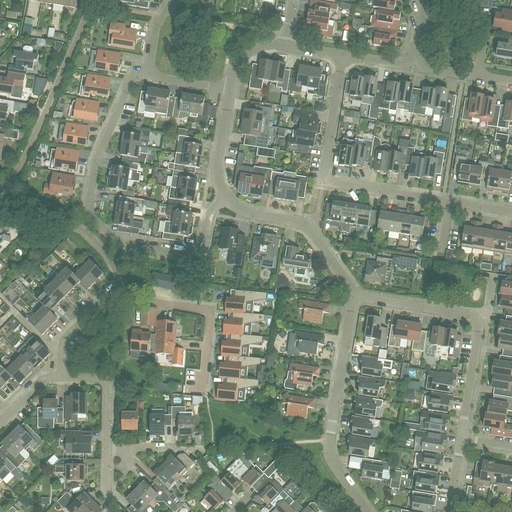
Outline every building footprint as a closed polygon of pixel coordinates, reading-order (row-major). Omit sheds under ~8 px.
[(76,9),(77,0),(65,0),(64,7),(76,9)] [(122,0),(122,2),(126,3),(126,6),(148,9),(149,0),(122,0)] [(392,0),(374,0),(373,8),(394,11),(395,4),(392,4),(392,0)] [(329,21),(330,12),(336,13),(338,5),(314,1),(312,11),(309,11),(308,17),(329,21)] [(394,31),(396,21),(399,21),(400,14),(379,11),(378,17),(372,16),(370,27),(375,28),(394,31)] [(511,17),(496,14),(494,27),(503,29),(502,31),(511,32),(511,17)] [(328,27),(329,21),(308,17),(306,24),(310,25),(308,35),(332,39),(334,28),(328,27)] [(133,49),(136,32),(125,30),(126,25),(111,22),(109,35),(114,36),(112,46),(133,49)] [(393,42),(394,31),(375,28),(375,29),(371,30),(369,31),(368,34),(368,37),(370,40),(373,41),(372,46),(373,46),(395,49),(396,42),(393,42)] [(511,39),(509,39),(508,46),(498,44),(497,49),(495,50),(494,54),(496,56),(496,57),(511,59),(511,39)] [(63,44),(56,42),(55,49),(57,52),(60,52),(63,44)] [(37,62),(38,56),(32,55),(32,50),(31,48),(25,47),(23,48),(23,53),(15,52),(14,58),(17,59),(16,68),(19,68),(18,75),(24,76),(26,76),(27,69),(33,70),(34,61),(37,62)] [(120,55),(99,52),(96,69),(117,73),(120,55)] [(270,82),(273,63),(268,62),(268,60),(263,59),(262,61),(261,61),(259,74),(252,73),(249,89),(262,91),(263,81),(270,82)] [(286,65),(285,65),(285,63),(279,62),(278,64),(273,63),(270,82),(277,83),(276,88),(282,89),(281,92),(287,93),(289,79),(284,78),(286,65)] [(308,88),(311,69),(310,69),(309,66),(303,65),(301,67),(300,67),(298,81),(291,80),(289,91),(301,93),(302,87),(308,88)] [(322,71),(321,71),(320,68),(313,67),(311,69),(308,88),(307,94),(325,97),(327,85),(320,84),(322,71)] [(22,89),(24,76),(18,75),(8,73),(7,80),(0,78),(0,92),(12,95),(13,88),(22,89)] [(106,97),(109,79),(88,76),(85,75),(85,77),(83,77),(82,83),(84,87),(87,87),(89,90),(88,94),(106,97)] [(361,102),(365,80),(353,78),(350,96),(349,100),(361,102)] [(374,95),(377,80),(365,78),(365,80),(361,102),(362,102),(361,104),(372,106),(372,108),(378,109),(380,96),(374,95)] [(397,110),(400,85),(389,83),(386,97),(380,96),(378,109),(389,110),(389,108),(397,110)] [(410,101),(413,85),(400,83),(400,85),(397,110),(408,111),(408,113),(414,114),(416,102),(410,101)] [(155,114),(156,113),(159,91),(158,91),(158,90),(157,89),(152,88),(151,88),(150,90),(148,89),(146,102),(140,101),(138,113),(144,114),(144,112),(155,114)] [(166,115),(166,118),(172,119),(174,107),(168,106),(170,93),(168,92),(168,91),(167,90),(161,89),(160,90),(160,91),(159,91),(156,113),(166,115)] [(436,91),(424,89),(422,103),(416,102),(414,114),(425,116),(426,109),(433,110),(434,108),(433,108),(436,91)] [(448,95),(448,91),(436,89),(436,91),(433,108),(434,108),(433,110),(432,115),(450,118),(453,96),(448,95)] [(190,118),(193,97),(182,95),(180,108),(174,107),(172,119),(178,120),(178,119),(181,120),(190,118)] [(205,98),(202,98),(201,96),(197,95),(195,97),(193,97),(190,118),(189,123),(192,124),(196,123),(206,125),(207,125),(210,106),(209,106),(204,105),(205,98)] [(480,119),(484,97),(472,95),(470,109),(464,108),(462,120),(472,122),(472,118),(480,119)] [(493,114),(495,101),(493,100),(494,99),(493,97),(487,96),(485,97),(484,97),(480,119),(479,121),(487,122),(487,126),(497,128),(499,115),(493,114)] [(96,121),(99,104),(78,100),(77,102),(75,102),(74,103),(71,117),(96,121)] [(13,114),(14,103),(2,101),(1,107),(0,106),(0,120),(5,121),(7,113),(13,114)] [(509,126),(511,126),(511,103),(507,103),(505,116),(499,115),(497,128),(508,130),(509,126)] [(261,126),(262,119),(270,120),(272,109),(260,107),(259,113),(245,111),(245,113),(243,114),(242,118),(244,122),(243,123),(261,126)] [(321,124),(318,124),(319,122),(315,121),(316,115),(308,113),(295,111),(293,124),(301,125),(300,132),(315,134),(315,135),(316,135),(317,134),(319,134),(321,124)] [(344,117),(358,119),(359,113),(345,111),(344,117)] [(358,125),(358,119),(344,117),(343,123),(358,125)] [(260,133),(261,126),(243,123),(243,124),(241,125),(240,131),(242,133),(241,135),(255,137),(254,143),(268,145),(269,134),(260,133)] [(85,146),(88,128),(67,125),(64,142),(85,146)] [(18,141),(19,132),(0,128),(0,160),(4,138),(18,141)] [(140,148),(141,141),(148,142),(150,132),(138,130),(137,136),(124,133),(122,145),(140,148)] [(317,136),(315,136),(315,135),(315,134),(300,132),(298,132),(293,131),(292,138),(289,138),(287,150),(300,152),(307,153),(308,146),(313,147),(313,146),(316,146),(317,136)] [(365,154),(371,155),(373,144),(374,137),(374,136),(364,135),(363,141),(355,140),(355,142),(351,166),(363,167),(365,154)] [(201,158),(203,146),(190,144),(191,138),(179,136),(178,142),(186,144),(184,155),(201,158)] [(377,138),(375,138),(374,137),(373,144),(371,155),(371,157),(377,158),(374,171),(386,173),(387,171),(389,155),(390,151),(390,147),(389,146),(388,146),(387,145),(386,145),(385,145),(384,145),(383,145),(382,146),(381,146),(381,144),(381,143),(380,141),(379,140),(379,139),(377,138)] [(351,166),(355,142),(348,141),(348,140),(343,140),(339,166),(351,168),(351,166)] [(139,154),(140,148),(122,145),(120,156),(133,158),(132,164),(139,165),(145,166),(146,155),(139,154)] [(401,160),(406,161),(409,148),(398,147),(398,150),(396,150),(396,152),(390,151),(389,155),(387,171),(398,173),(401,160)] [(422,177),(425,161),(424,160),(425,159),(426,155),(414,153),(415,149),(409,148),(406,161),(406,163),(412,163),(410,177),(422,179),(422,177)] [(76,170),(79,152),(58,149),(57,151),(52,150),(51,156),(54,160),(57,161),(58,164),(58,167),(76,170)] [(274,158),(276,150),(268,149),(266,157),(274,158)] [(434,179),(436,165),(442,166),(444,154),(434,152),(433,160),(425,159),(424,160),(425,161),(422,177),(434,179)] [(187,167),(199,169),(201,158),(184,155),(179,154),(177,165),(174,164),(173,171),(186,173),(187,167)] [(468,187),(472,167),(466,166),(467,158),(456,156),(454,170),(460,171),(457,185),(468,187)] [(497,191),(501,172),(502,166),(495,164),(492,160),(488,159),(487,163),(486,173),(489,174),(486,190),(497,191)] [(479,188),(482,172),(486,173),(487,163),(480,162),(479,162),(478,168),(472,167),(468,187),(479,188)] [(128,181),(129,175),(137,177),(138,171),(139,165),(132,164),(126,163),(125,169),(113,167),(112,169),(110,170),(108,178),(128,181)] [(508,193),(511,179),(511,165),(508,164),(507,173),(501,172),(497,191),(508,193)] [(254,168),(237,166),(235,176),(241,177),(238,193),(240,193),(241,196),(246,197),(248,195),(250,195),(253,177),(254,168)] [(262,197),(264,181),(270,182),(272,172),(272,171),(260,169),(259,178),(253,177),(250,195),(252,195),(253,198),(258,199),(260,197),(262,197)] [(196,192),(197,181),(185,179),(186,173),(173,171),(171,188),(196,192)] [(286,201),(289,182),(283,181),(284,174),(272,172),(270,182),(270,184),(277,185),(274,199),(286,201)] [(72,196),(74,178),(54,174),(52,186),(45,185),(44,194),(54,195),(54,193),(72,196)] [(299,189),(305,190),(307,178),(295,176),(294,183),(289,182),(286,201),(297,203),(299,189)] [(127,187),(128,181),(108,178),(107,186),(109,188),(109,189),(122,191),(121,197),(132,199),(133,199),(134,193),(135,188),(127,187)] [(194,203),(196,192),(171,188),(168,205),(180,207),(181,201),(194,203)] [(133,217),(134,212),(142,214),(143,207),(143,206),(144,201),(133,199),(132,199),(131,205),(118,203),(116,214),(133,217)] [(340,227),(344,204),(333,202),(333,205),(327,204),(324,220),(327,221),(330,221),(329,224),(330,226),(340,227)] [(357,229),(357,225),(361,207),(344,204),(340,227),(340,231),(349,233),(350,227),(357,229)] [(190,226),(192,215),(179,213),(180,207),(168,205),(166,216),(174,217),(173,223),(190,226)] [(374,228),(377,212),(371,211),(371,208),(361,207),(357,225),(374,228)] [(389,232),(391,214),(385,213),(386,209),(381,208),(377,230),(389,232)] [(400,234),(403,211),(398,211),(398,215),(391,214),(389,232),(400,234)] [(411,236),(414,218),(407,217),(408,212),(403,211),(400,234),(411,236)] [(143,224),(133,222),(133,217),(116,214),(114,225),(127,228),(126,234),(138,235),(139,230),(143,230),(143,224)] [(422,238),(426,215),(421,214),(420,219),(414,218),(411,236),(410,241),(419,242),(419,237),(422,238)] [(472,249),(477,222),(471,222),(470,228),(464,227),(461,247),(472,249)] [(483,251),(486,231),(481,230),(482,223),(477,222),(472,249),(483,251)] [(188,237),(190,226),(173,223),(171,234),(163,233),(162,239),(174,241),(175,235),(188,237)] [(11,226),(4,224),(2,230),(9,232),(11,226)] [(23,234),(23,224),(12,225),(13,234),(23,234)] [(494,253),(498,226),(493,225),(492,232),(486,231),(483,251),(494,253)] [(504,254),(507,234),(502,234),(503,227),(498,226),(494,253),(504,254)] [(240,266),(243,246),(236,245),(238,231),(231,230),(231,231),(223,230),(220,249),(231,250),(229,263),(233,263),(232,265),(240,266)] [(253,245),(251,260),(262,262),(261,266),(272,268),(273,259),(277,238),(262,235),(260,246),(253,245)] [(60,246),(64,250),(68,246),(64,242),(60,246)] [(60,255),(64,250),(60,246),(56,250),(60,255)] [(309,271),(311,261),(308,257),(298,256),(295,252),(296,249),(286,247),(282,267),(294,269),(294,275),(295,277),(304,279),(307,277),(308,271),(309,271)] [(394,256),(393,260),(392,265),(405,267),(405,269),(416,271),(418,260),(394,256)] [(45,261),(49,266),(53,261),(49,257),(45,261)] [(392,265),(393,260),(381,258),(380,265),(369,263),(367,271),(366,271),(364,281),(374,283),(374,281),(382,282),(384,273),(391,274),(392,265)] [(45,270),(49,266),(45,261),(40,266),(45,270)] [(104,274),(90,261),(82,269),(96,282),(104,274)] [(72,289),(80,282),(75,277),(75,276),(67,268),(59,276),(72,289)] [(80,282),(88,290),(96,282),(82,269),(75,276),(75,277),(80,282)] [(243,270),(234,269),(233,277),(233,278),(242,279),(243,270)] [(33,273),(29,277),(33,281),(38,277),(33,273)] [(188,281),(153,274),(151,285),(186,292),(188,281)] [(72,289),(59,276),(52,284),(65,297),(72,289)] [(288,286),(288,283),(283,277),(278,276),(277,284),(276,291),(287,293),(288,286)] [(33,281),(29,277),(25,281),(29,286),(33,281)] [(511,284),(503,283),(501,296),(503,296),(511,297),(511,284)] [(13,284),(10,288),(14,292),(18,288),(13,284)] [(65,297),(52,284),(44,292),(57,305),(65,297)] [(20,298),(14,292),(10,288),(2,295),(12,306),(20,298)] [(267,294),(235,291),(234,297),(233,297),(233,301),(227,300),(226,313),(233,313),(246,315),(246,314),(247,303),(266,300),(267,294)] [(36,300),(44,307),(49,312),(50,312),(57,305),(44,292),(36,300)] [(511,297),(503,296),(501,308),(511,309),(511,297)] [(328,314),(330,306),(301,301),(299,309),(305,310),(303,321),(321,324),(323,313),(328,314)] [(44,307),(36,315),(50,328),(58,320),(50,312),(49,312),(44,307)] [(155,327),(156,309),(144,308),(144,310),(143,320),(149,320),(149,326),(154,327),(155,327)] [(225,322),(223,334),(231,335),(244,336),(245,325),(264,322),(265,316),(246,314),(246,315),(233,313),(232,319),(231,319),(231,322),(225,322)] [(50,328),(36,315),(29,322),(42,336),(50,328)] [(13,317),(6,325),(13,333),(21,325),(13,317)] [(385,349),(388,330),(380,329),(381,319),(368,317),(365,338),(373,340),(372,347),(385,349)] [(175,339),(176,323),(157,321),(156,336),(156,337),(175,339)] [(407,341),(410,324),(398,322),(396,336),(390,335),(388,347),(400,349),(401,340),(407,341)] [(511,337),(511,324),(500,323),(498,336),(500,336),(511,337)] [(419,341),(422,326),(410,324),(407,341),(413,342),(412,351),(424,353),(425,342),(419,341)] [(1,329),(0,330),(0,335),(3,338),(5,341),(13,333),(6,325),(2,329),(1,329)] [(442,348),(445,330),(434,328),(431,342),(425,341),(425,342),(424,353),(423,355),(435,356),(437,347),(442,348)] [(455,346),(457,332),(445,330),(442,348),(441,354),(448,355),(447,357),(459,359),(461,347),(455,346)] [(155,353),(156,337),(156,336),(150,335),(141,334),(141,331),(133,331),(131,351),(155,353)] [(323,346),(325,337),(295,332),(294,341),(292,340),(290,341),(288,353),(290,355),(301,356),(302,353),(316,355),(316,356),(318,345),(323,346)] [(223,343),(221,356),(229,357),(242,358),(242,357),(243,347),(262,343),(263,337),(244,336),(231,335),(230,341),(229,341),(229,344),(223,343)] [(43,347),(37,341),(32,336),(25,344),(42,362),(50,354),(43,347)] [(511,337),(500,336),(499,342),(496,342),(495,348),(511,351),(510,358),(511,357),(511,337)] [(174,355),(175,339),(156,337),(155,353),(174,355)] [(42,362),(25,344),(17,352),(21,356),(35,370),(42,362)] [(21,356),(14,364),(27,377),(35,370),(21,356)] [(220,373),(219,378),(227,379),(240,380),(240,379),(241,368),(260,365),(261,359),(242,357),(242,358),(229,357),(228,362),(227,362),(227,366),(221,365),(220,367),(218,366),(218,373),(220,373)] [(381,378),(382,369),(391,370),(392,362),(386,361),(362,357),(361,365),(363,366),(362,375),(381,378)] [(511,371),(511,357),(510,358),(508,357),(507,364),(494,362),(492,375),(494,375),(510,378),(511,372),(511,371)] [(27,377),(14,364),(6,371),(6,372),(12,378),(19,385),(27,377)] [(318,377),(320,369),(290,364),(289,372),(294,373),(293,381),(287,380),(285,381),(284,387),(286,389),(295,390),(297,389),(297,385),(310,387),(311,388),(313,376),(318,377)] [(6,372),(6,371),(0,365),(0,380),(5,386),(12,378),(6,372)] [(454,388),(456,376),(428,372),(425,390),(451,394),(452,387),(454,388)] [(511,380),(511,377),(510,378),(494,375),(492,388),(505,390),(504,397),(511,398),(511,384),(511,380)] [(377,398),(379,388),(382,388),(383,388),(384,387),(385,385),(386,381),(375,380),(359,377),(357,385),(360,385),(358,395),(377,398)] [(219,387),(217,400),(237,401),(239,390),(258,387),(259,381),(240,379),(240,380),(227,379),(226,384),(225,384),(225,387),(219,387)] [(451,408),(453,396),(431,393),(428,411),(447,414),(448,407),(451,408)] [(65,421),(77,421),(77,415),(86,415),(87,395),(72,395),(72,408),(65,408),(65,421)] [(313,409),(314,400),(284,396),(283,404),(288,405),(286,416),(287,416),(305,419),(306,419),(308,408),(313,409)] [(374,418),(376,408),(377,408),(379,408),(381,407),(382,401),(372,400),(356,397),(354,405),(357,405),(355,415),(374,418)] [(511,412),(511,398),(504,397),(502,397),(501,403),(489,402),(487,414),(487,415),(505,418),(506,418),(507,411),(511,412)] [(57,401),(44,401),(44,419),(39,419),(39,428),(53,428),(53,420),(57,420),(57,425),(63,425),(63,414),(57,414),(57,401)] [(193,436),(193,418),(185,418),(185,408),(172,408),(172,416),(172,421),(178,421),(178,437),(193,436)] [(448,428),(450,416),(422,412),(419,430),(444,434),(445,427),(448,428)] [(122,431),(138,431),(138,414),(122,414),(122,431)] [(504,426),(505,418),(487,415),(487,414),(485,414),(483,427),(496,429),(495,436),(510,439),(511,438),(511,427),(511,428),(511,427),(504,426)] [(172,427),(172,421),(172,416),(151,416),(151,437),(164,437),(164,427),(172,427)] [(371,438),(373,428),(374,428),(377,428),(378,427),(379,425),(380,421),(369,419),(352,417),(351,425),(354,425),(352,435),(371,438)] [(44,442),(33,432),(28,436),(20,427),(10,436),(24,450),(29,445),(35,451),(44,442)] [(445,448),(446,436),(417,431),(415,442),(423,443),(422,451),(441,454),(442,447),(445,448)] [(67,454),(91,454),(91,438),(79,438),(79,432),(61,432),(61,441),(67,441),(67,454)] [(24,450),(10,436),(1,445),(10,454),(6,458),(6,459),(16,468),(17,469),(26,460),(20,454),(24,450)] [(372,447),(373,441),(349,437),(348,445),(350,445),(349,455),(368,458),(370,446),(372,447)] [(178,481),(194,464),(183,453),(178,457),(177,457),(174,459),(171,455),(167,460),(168,461),(163,466),(178,481)] [(441,467),(443,456),(422,453),(419,470),(438,474),(439,467),(441,467)] [(212,459),(207,455),(203,459),(208,463),(212,459)] [(0,479),(2,482),(16,468),(6,459),(2,463),(0,461),(0,479)] [(277,459),(263,473),(255,466),(241,480),(250,489),(257,482),(261,486),(264,484),(268,479),(282,465),(277,459)] [(381,481),(383,471),(389,472),(390,464),(379,462),(363,459),(361,468),(364,468),(362,478),(381,481)] [(87,475),(87,468),(85,468),(85,467),(70,466),(70,460),(61,460),(55,465),(55,474),(66,474),(66,482),(85,482),(85,475),(87,475)] [(491,483),(495,463),(483,461),(481,473),(475,472),(473,485),(484,487),(485,482),(491,483)] [(501,492),(505,468),(499,466),(498,464),(495,463),(491,483),(491,486),(497,487),(497,491),(501,492)] [(167,491),(178,481),(163,466),(158,471),(157,470),(153,474),(157,478),(152,482),(157,487),(168,498),(171,495),(167,491)] [(511,468),(511,469),(505,468),(501,492),(506,493),(507,488),(511,489),(511,468)] [(434,494),(436,484),(439,484),(440,476),(414,472),(413,477),(417,478),(415,490),(434,494)] [(241,485),(229,474),(221,482),(218,479),(214,476),(210,480),(218,488),(223,484),(232,493),(241,485)] [(308,487),(299,478),(294,483),(303,492),(308,487)] [(269,503),(278,495),(283,489),(275,481),(273,483),(268,479),(264,484),(268,488),(258,497),(267,506),(264,509),(268,510),(269,511),(274,507),(269,503)] [(224,502),(214,492),(218,488),(210,480),(205,484),(212,491),(204,499),(215,510),(216,509),(217,510),(218,510),(222,506),(222,505),(221,505),(224,502)] [(400,483),(391,481),(390,488),(399,490),(400,483)] [(169,499),(168,498),(157,487),(153,491),(144,482),(135,491),(149,505),(154,500),(157,502),(164,503),(172,511),(176,511),(179,509),(169,499)] [(147,511),(147,506),(149,505),(135,491),(126,501),(135,509),(132,511),(147,511)] [(437,496),(420,493),(413,492),(412,498),(414,498),(412,510),(422,511),(431,511),(433,504),(435,504),(437,496)] [(84,511),(93,503),(84,494),(76,502),(67,493),(57,503),(62,508),(64,506),(68,510),(67,510),(69,511),(84,511)] [(295,511),(290,507),(294,503),(289,497),(284,501),(278,495),(269,503),(274,507),(269,511),(295,511)] [(22,505),(28,500),(24,496),(20,500),(19,501),(22,505)] [(101,511),(93,503),(84,511),(101,511)]
